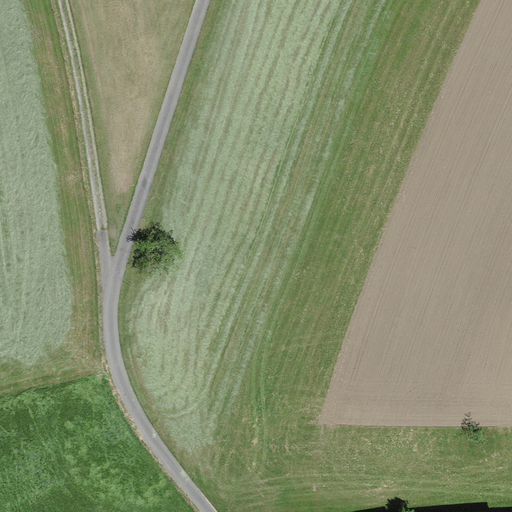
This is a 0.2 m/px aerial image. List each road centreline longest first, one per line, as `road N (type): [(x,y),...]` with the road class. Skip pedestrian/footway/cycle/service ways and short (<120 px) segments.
road 1 (track): [(207,511),(130,397),(113,347),(111,308),(207,0)]
road 2 (track): [(115,291),(65,0)]
